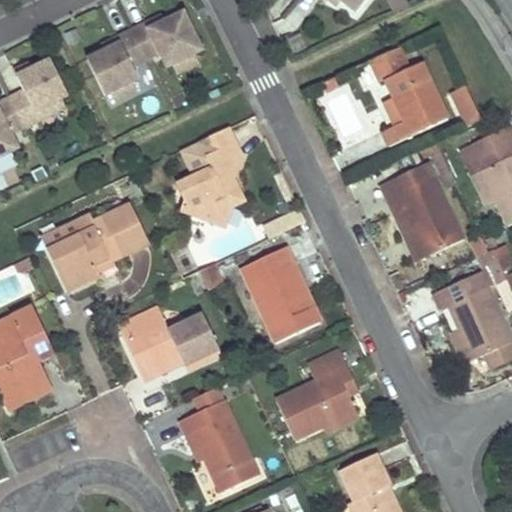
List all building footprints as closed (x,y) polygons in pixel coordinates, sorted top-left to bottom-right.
[(330,0),(337,5),(341,1),(356,12),(366,0),(330,0)] [(183,12),(165,21),(167,28),(186,19),(183,12)] [(162,16),(146,23),(149,29),(165,21),(162,16)] [(146,23),(131,30),(146,59),(159,53),(167,67),(172,65),(195,54),(202,50),(186,19),(167,28),(165,21),(149,29),(146,23)] [(146,59),(131,30),(116,38),(119,43),(103,51),(86,60),(104,95),(110,92),(132,81),(138,79),(132,66),(146,59)] [(119,43),(116,38),(101,45),(103,51),(119,43)] [(400,48),(371,62),(380,82),(384,80),(393,99),(403,121),(395,125),(383,131),(390,148),(449,120),(423,63),(410,69),(400,48)] [(199,63),(195,54),(172,65),(176,74),(199,63)] [(23,91),(10,98),(24,127),(39,119),(35,112),(61,99),(67,96),(49,60),(32,69),(16,77),(23,91)] [(29,63),(13,71),(16,77),(32,69),(29,63)] [(343,85),(339,77),(325,83),(329,91),(343,85)] [(132,81),(110,92),(114,101),(137,90),(132,81)] [(482,119),(465,85),(448,93),(464,128),(482,119)] [(10,134),(24,127),(10,98),(0,102),(0,156),(12,151),(17,149),(10,134)] [(61,99),(35,112),(39,119),(50,114),(56,125),(70,118),(61,99)] [(393,99),(384,103),(395,125),(403,121),(393,99)] [(229,129),(199,143),(206,157),(236,143),(229,129)] [(511,134),(510,130),(462,153),(472,175),(482,171),(497,200),(509,226),(511,224),(511,134)] [(386,175),(441,149),(437,141),(383,167),(386,175)] [(236,143),(206,157),(212,169),(226,163),(232,178),(243,157),(236,143)] [(12,151),(0,156),(0,167),(16,160),(12,151)] [(212,169),(177,185),(183,200),(181,210),(225,226),(230,208),(244,202),(238,190),(229,190),(227,184),(234,181),(232,178),(226,163),(212,169)] [(465,240),(429,165),(386,185),(391,197),(387,199),(410,246),(419,242),(427,258),(465,240)] [(482,171),(472,175),(487,205),(497,200),(482,171)] [(229,190),(238,190),(234,181),(227,184),(229,190)] [(381,187),(387,199),(391,197),(386,185),(381,187)] [(85,235),(51,251),(70,291),(102,277),(98,270),(97,266),(111,260),(112,263),(148,246),(130,208),(95,225),(82,231),(85,235)] [(300,209),(264,226),(270,239),(306,222),(300,209)] [(92,217),(45,239),(51,251),(85,235),(82,231),(95,225),(92,217)] [(490,253),(484,241),(482,236),(470,242),(477,258),(490,253)] [(493,251),(500,248),(495,237),(484,241),(490,253),(493,251)] [(410,246),(417,262),(427,258),(419,242),(410,246)] [(500,248),(493,251),(501,268),(511,262),(511,248),(510,243),(500,248)] [(288,248),(246,268),(250,278),(247,279),(278,345),(320,325),(299,279),(295,280),(288,265),(295,262),(288,248)] [(490,253),(477,258),(483,271),(488,269),(495,284),(506,279),(501,268),(493,251),(490,253)] [(17,275),(31,269),(27,260),(13,266),(17,275)] [(111,260),(97,266),(98,270),(112,263),(111,260)] [(225,280),(217,264),(199,272),(207,289),(225,280)] [(434,293),(440,308),(449,304),(461,328),(475,359),(485,354),(491,369),(511,359),(511,336),(489,287),(495,284),(488,269),(483,271),(434,293)] [(407,291),(422,325),(441,317),(431,295),(432,294),(427,283),(407,291)] [(159,307),(118,327),(126,343),(135,338),(151,371),(181,357),(185,364),(186,366),(220,350),(203,314),(170,330),(159,307)] [(32,308),(14,316),(18,325),(0,333),(0,388),(7,404),(49,384),(39,363),(54,356),(32,308)] [(14,316),(0,322),(0,333),(18,325),(14,316)] [(461,328),(450,333),(465,364),(475,359),(461,328)] [(135,338),(126,343),(145,383),(185,364),(181,357),(151,371),(135,338)] [(222,355),(220,350),(186,366),(188,372),(222,355)] [(341,351),(309,365),(317,382),(278,401),(296,440),(323,427),(358,411),(351,395),(340,371),(348,367),(341,351)] [(348,367),(340,371),(351,395),(360,391),(348,367)] [(49,384),(7,404),(10,410),(52,391),(49,384)] [(203,412),(179,423),(186,438),(193,435),(204,458),(221,493),(259,476),(218,388),(196,398),(203,412)] [(358,411),(323,427),(326,434),(361,417),(358,411)] [(70,423),(7,452),(18,475),(81,446),(70,423)] [(193,435),(186,438),(197,462),(204,458),(193,435)] [(377,454),(340,471),(354,502),(349,504),(352,511),(395,511),(385,489),(389,487),(391,486),(377,454)] [(395,511),(401,511),(389,487),(385,489),(395,511)]
